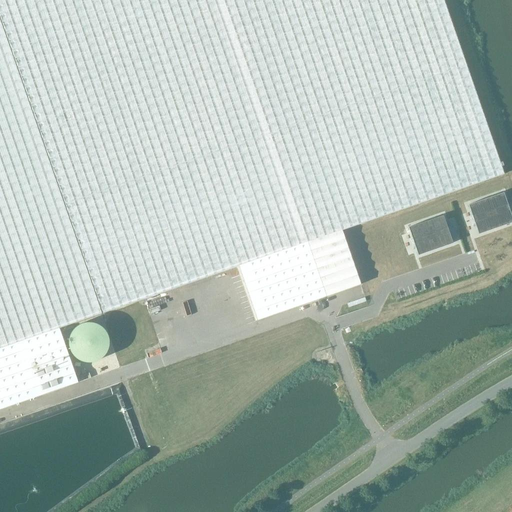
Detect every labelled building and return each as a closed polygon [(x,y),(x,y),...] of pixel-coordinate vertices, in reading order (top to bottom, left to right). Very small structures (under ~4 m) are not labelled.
[(0,0),(0,25),(99,314),(238,266),(341,230),(503,174),(443,0),(0,0)] [(0,348),(59,328),(99,314),(0,25),(0,348)] [(511,219),(503,193),(468,205),(478,234),(511,222),(511,219)] [(412,241),(417,255),(452,243),(447,229),(442,215),(408,227),(412,241)] [(341,230),(238,266),(257,320),(360,284),(341,230)] [(172,318),(164,321),(167,331),(176,328),(172,318)] [(59,328),(0,348),(0,408),(78,382),(59,328)]
